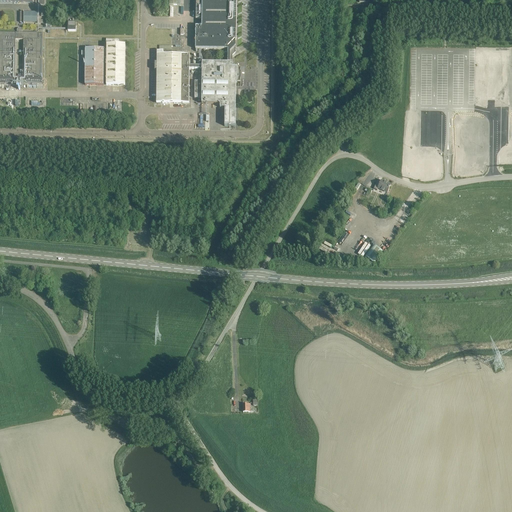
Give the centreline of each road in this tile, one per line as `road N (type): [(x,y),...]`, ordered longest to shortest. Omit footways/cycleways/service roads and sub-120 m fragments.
road 1 (unclassified): [(174,400),(199,373),(331,159),(353,155),(425,187),(511,177)]
road 2 (unknown): [(143,96),(143,132),(258,129),(262,0)]
road 3 (tertiary): [(269,277),(0,251)]
road 4 (unclassified): [(174,400),(140,406),(92,390),(49,310),(0,284)]
road 5 (tertiary): [(269,277),(435,284)]
road 6 (unclassified): [(262,511),(224,480),(174,400)]
road 7 (unknown): [(0,90),(143,96)]
